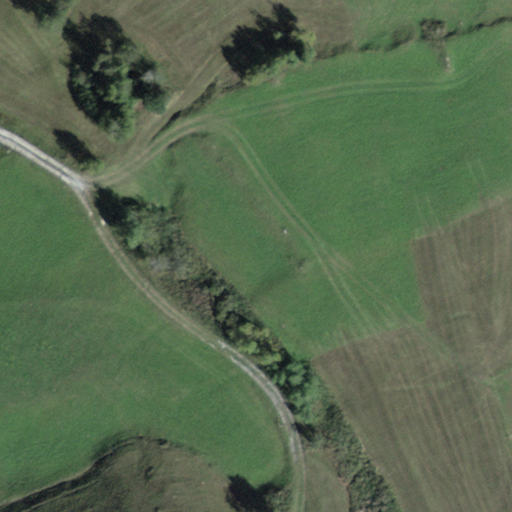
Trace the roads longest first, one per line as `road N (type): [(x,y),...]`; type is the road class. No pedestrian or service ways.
road 1 (track): [(69,178),(137,279),(282,402),(305,511)]
road 2 (track): [(69,178),(129,143),(192,122)]
